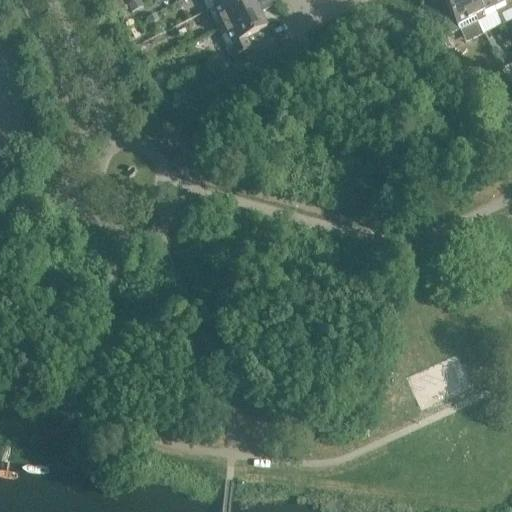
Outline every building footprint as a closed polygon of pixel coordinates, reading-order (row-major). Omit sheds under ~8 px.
[(119,0),(109,0),(115,12),(123,8),(119,0)] [(139,0),(138,0),(126,6),(131,17),(144,10),(139,0)] [(201,0),(208,12),(231,0),(201,0)] [(256,11),(254,6),(250,0),(231,0),(208,12),(217,30),(256,11)] [(279,4),(277,0),(266,0),(264,1),(268,10),(279,4)] [(465,0),(428,0),(447,37),(477,23),(465,0)] [(465,0),(477,23),(495,14),(488,0),(465,0)] [(488,0),(495,14),(511,5),(511,1),(511,0),(488,0)] [(268,10),(264,1),(254,6),(256,11),(217,30),(231,60),(243,54),(249,51),(271,40),(258,15),(268,10)] [(155,17),(146,21),(149,29),(159,24),(155,17)] [(249,51),(243,54),(251,72),(279,58),(271,40),(249,51)] [(511,77),(507,67),(500,70),(509,88),(511,86),(511,77)]
